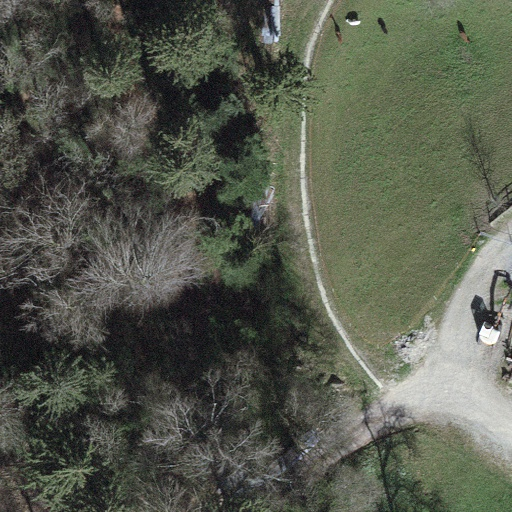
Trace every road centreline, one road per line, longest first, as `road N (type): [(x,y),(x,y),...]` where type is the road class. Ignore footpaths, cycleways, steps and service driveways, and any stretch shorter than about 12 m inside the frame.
road 1 (track): [(330,0),(296,134),(307,252),(331,313),(365,361),(391,375)]
road 2 (track): [(391,375),(511,445)]
